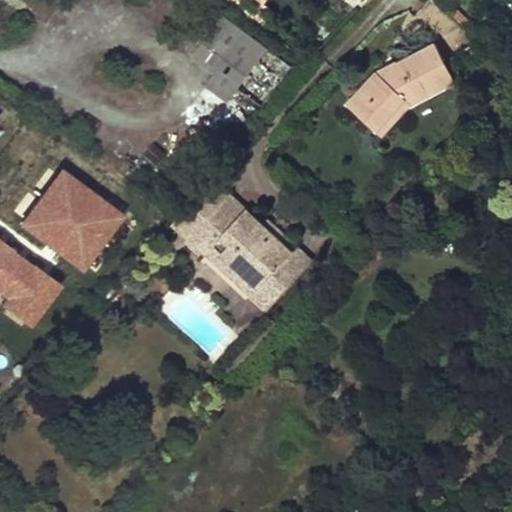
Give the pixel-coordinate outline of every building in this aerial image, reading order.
[(224,0),(237,9),(244,0),(224,0)] [(211,20),(207,17),(192,37),(202,44),(194,56),(217,72),(207,85),(229,101),(238,89),(262,107),(292,67),(288,64),(256,40),(218,12),(211,20)] [(260,34),(256,40),(288,64),(292,58),(260,34)] [(348,104),(374,129),(404,98),(409,103),(454,80),(436,45),(390,69),(389,67),(378,72),(348,104)] [(374,129),(380,134),(409,103),(404,98),(374,129)] [(252,294),(269,309),(296,280),(281,266),(293,253),(264,225),(230,194),(186,241),(205,258),(208,254),(215,247),(259,286),(252,294)] [(281,266),(296,280),(314,261),(269,220),(264,225),(293,253),(281,266)] [(215,247),(208,254),(252,294),(259,286),(215,247)]
